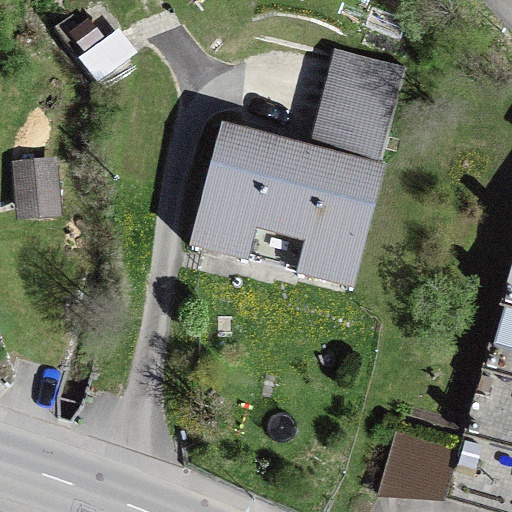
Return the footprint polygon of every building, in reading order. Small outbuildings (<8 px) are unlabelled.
[(350,126),(341,159),(223,129),(192,249),(247,263),(258,221),(309,234),(298,277),(352,291),(414,75),(343,56),(327,120),(350,126)] [(23,212),(54,210),(51,168),(19,170),(23,212)] [(511,275),(502,310),(511,313),(511,275)] [(484,374),(477,399),(511,409),(511,313),(502,310),(484,374)] [(511,511),(511,409),(477,399),(467,433),(449,499),(497,511),(511,511)]
